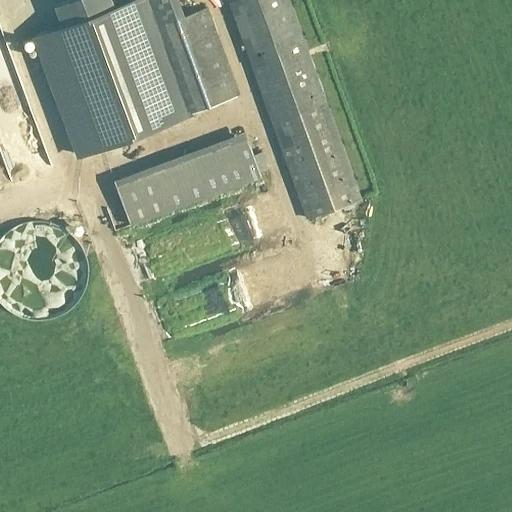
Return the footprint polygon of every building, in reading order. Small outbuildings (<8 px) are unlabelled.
[(177,119),(135,1),(113,9),(109,0),(72,0),(54,7),(61,27),(36,37),(80,157),(179,120),(178,118),(177,119)] [(173,0),(134,0),(135,1),(177,119),(178,118),(237,97),(205,8),(180,17),(173,0)] [(226,0),(305,217),(357,198),(285,0),(226,0)] [(243,133),(112,181),(128,225),(259,178),(243,133)] [(0,226),(20,224),(18,215),(0,217),(0,226)] [(160,252),(146,252),(145,263),(160,264),(160,252)]
